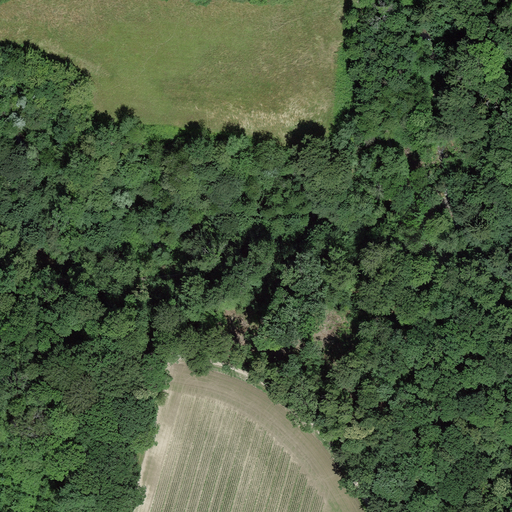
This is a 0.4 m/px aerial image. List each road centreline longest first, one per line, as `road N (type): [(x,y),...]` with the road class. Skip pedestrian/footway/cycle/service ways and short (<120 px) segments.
road 1 (track): [(374,511),(319,427),(246,371),(146,354),(43,351),(0,361)]
road 2 (track): [(414,248),(433,304),(431,511)]
